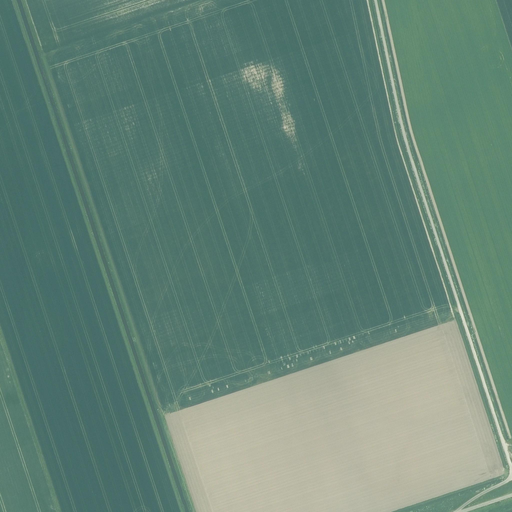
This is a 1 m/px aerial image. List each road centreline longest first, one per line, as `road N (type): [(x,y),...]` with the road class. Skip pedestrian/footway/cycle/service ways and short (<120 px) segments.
road 1 (unclassified): [(511,468),(414,161),(376,0)]
road 2 (track): [(0,332),(58,511)]
